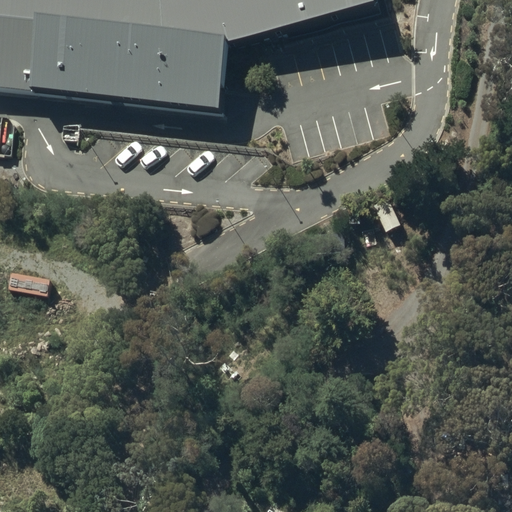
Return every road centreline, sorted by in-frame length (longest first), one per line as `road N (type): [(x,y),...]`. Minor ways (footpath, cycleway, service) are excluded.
road 1 (track): [(164,281),(133,511)]
road 2 (track): [(423,287),(407,388),(414,511)]
